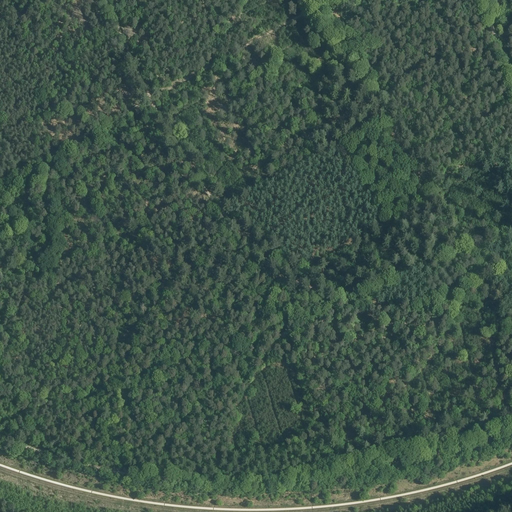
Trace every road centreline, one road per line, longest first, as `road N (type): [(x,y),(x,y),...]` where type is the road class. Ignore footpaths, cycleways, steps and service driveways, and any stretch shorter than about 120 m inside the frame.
road 1 (track): [(493,281),(429,306),(349,300),(278,272),(172,143),(105,0)]
road 2 (track): [(0,182),(316,6)]
